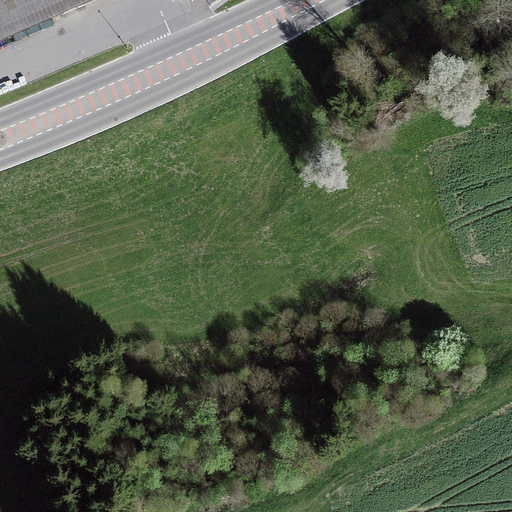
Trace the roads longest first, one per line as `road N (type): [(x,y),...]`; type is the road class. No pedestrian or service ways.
road 1 (primary): [(0,145),(322,0)]
road 2 (track): [(192,64),(163,15),(0,80)]
